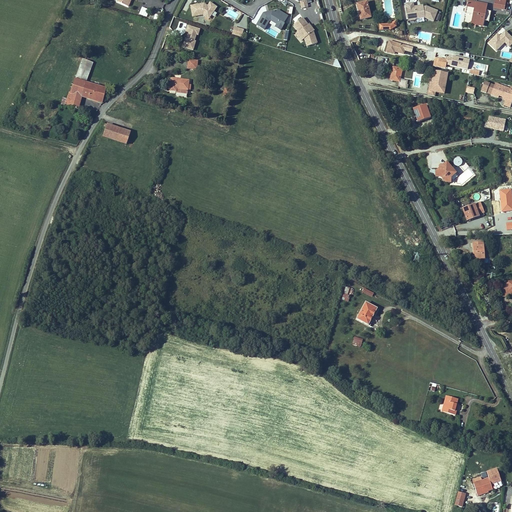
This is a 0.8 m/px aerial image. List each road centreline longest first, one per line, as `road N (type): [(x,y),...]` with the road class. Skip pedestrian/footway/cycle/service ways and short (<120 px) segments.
road 1 (secondary): [(325,0),(366,107),(511,392)]
road 2 (residential): [(0,387),(50,210),(83,140),(151,59),(175,0)]
road 3 (unknown): [(355,83),(511,111)]
road 4 (unknown): [(379,321),(389,305),(476,351),(489,347)]
road 5 (unknown): [(392,156),(471,138),(511,143)]
